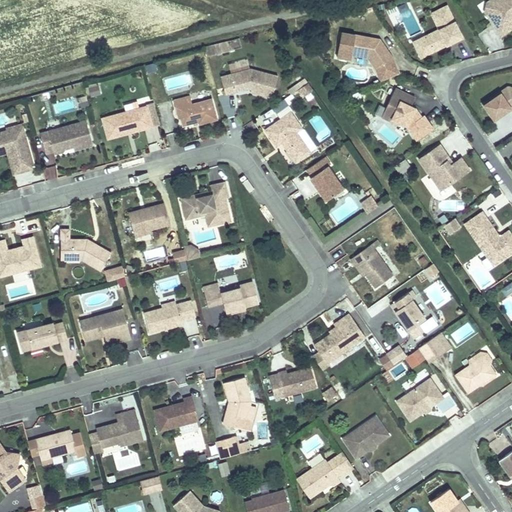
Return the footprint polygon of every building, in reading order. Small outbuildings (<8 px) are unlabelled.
[(417,40),(421,49),(444,38),(442,36),(447,34),(448,36),(464,29),(449,0),(445,0),(433,6),(440,22),(427,27),(425,28),(424,36),(417,40)] [(487,11),(489,15),(495,12),(496,5),(493,0),(492,0),(489,2),(487,11)] [(495,12),(489,15),(502,36),(511,29),(511,22),(510,19),(511,18),(511,0),(493,0),(496,5),(495,12)] [(396,7),(387,11),(394,26),(403,22),(396,7)] [(425,28),(414,33),(417,40),(424,36),(425,28)] [(350,59),(355,32),(340,29),(335,56),(350,59)] [(381,39),(357,33),(351,52),(367,57),(375,69),(381,82),(400,74),(393,57),(381,39)] [(211,43),(214,54),(220,52),(217,42),(211,43)] [(202,45),(205,57),(214,54),(211,43),(202,45)] [(246,64),(217,72),(222,91),(244,84),(247,85),(247,88),(268,94),(274,71),(246,64)] [(305,78),(296,84),(301,91),(310,85),(305,78)] [(396,79),(385,100),(394,104),(392,109),(400,113),(407,117),(417,131),(433,120),(424,107),(421,108),(420,106),(418,107),(414,102),(416,99),(411,97),(416,89),(396,79)] [(511,79),(508,79),(483,96),(495,113),(511,102),(509,100),(511,98),(511,79)] [(99,83),(89,86),(91,96),(101,93),(99,83)] [(186,93),(171,97),(173,105),(175,105),(180,122),(195,117),(196,120),(213,115),(207,95),(188,101),(186,93)] [(81,107),(90,105),(87,94),(78,96),(81,107)] [(55,102),(55,112),(75,110),(74,100),(55,102)] [(394,104),(385,100),(382,107),(393,113),(399,116),(400,113),(392,109),(394,104)] [(136,107),(99,117),(104,137),(124,132),(123,128),(126,127),(131,130),(149,125),(145,110),(137,112),(136,107)] [(287,108),(262,126),(274,141),(279,138),(293,158),(307,147),(293,127),(298,124),(287,108)] [(90,142),(83,118),(55,126),(56,130),(46,133),(45,128),(37,131),(42,150),(50,148),(51,150),(60,148),(61,146),(64,141),(69,140),(70,143),(71,147),(90,142)] [(8,131),(20,128),(19,121),(3,126),(3,128),(8,131)] [(3,128),(0,129),(0,150),(2,150),(6,152),(11,172),(31,166),(20,128),(8,131),(3,128)] [(440,136),(419,150),(440,181),(469,162),(461,149),(453,155),(450,157),(446,151),(449,149),(440,136)] [(511,144),(503,150),(507,158),(511,155),(511,144)] [(322,152),(304,164),(310,172),(308,174),(315,184),(317,183),(320,187),(318,189),(324,196),(341,185),(325,162),(327,160),(322,152)] [(405,159),(394,166),(400,175),(411,167),(405,159)] [(47,167),(49,180),(58,178),(56,166),(47,167)] [(192,192),(178,196),(182,212),(206,205),(210,220),(230,215),(223,191),(226,190),(222,175),(207,179),(208,185),(209,188),(199,190),(198,193),(194,194),(192,192)] [(426,187),(432,182),(427,175),(421,179),(426,187)] [(177,193),(178,196),(192,192),(194,194),(198,193),(199,190),(209,188),(208,185),(177,193)] [(368,193),(360,199),(366,208),(374,202),(368,193)] [(138,206),(126,210),(132,231),(148,226),(167,221),(161,200),(142,205),(143,208),(139,209),(138,206)] [(461,211),(460,200),(440,201),(441,212),(461,211)] [(482,204),(464,216),(487,250),(494,245),(499,253),(511,244),(511,240),(509,236),(511,233),(511,228),(508,223),(502,227),(503,228),(500,230),(498,229),(496,227),(497,226),(482,204)] [(182,212),(183,215),(203,210),(206,221),(210,220),(206,205),(182,212)] [(448,235),(461,227),(455,217),(442,225),(448,235)] [(20,235),(41,230),(38,220),(18,225),(20,235)] [(67,226),(59,227),(59,246),(67,246),(67,253),(80,253),(81,254),(80,256),(100,266),(109,249),(92,240),(91,242),(88,240),(89,238),(85,236),(67,236),(67,226)] [(3,237),(0,237),(0,273),(11,271),(13,269),(23,266),(26,267),(39,264),(32,235),(22,237),(23,243),(24,245),(20,246),(17,250),(15,251),(11,249),(7,250),(6,247),(3,237)] [(348,253),(353,260),(355,258),(363,269),(373,282),(390,270),(368,239),(348,253)] [(195,250),(197,250),(186,243),(187,246),(182,247),(185,258),(196,255),(195,250)] [(67,246),(59,246),(60,256),(80,256),(81,254),(80,253),(67,253),(67,246)] [(431,257),(422,263),(428,271),(436,265),(431,257)] [(353,260),(360,271),(363,269),(355,258),(353,260)] [(121,266),(115,267),(117,277),(124,275),(121,266)] [(256,299),(251,278),(219,286),(217,279),(201,282),(206,302),(222,298),(225,310),(239,307),(239,304),(242,303),(256,299)] [(409,284),(388,299),(412,332),(420,326),(415,318),(423,313),(410,294),(414,291),(409,284)] [(115,288),(122,305),(130,302),(124,285),(115,288)] [(511,316),(511,296),(502,303),(511,316)] [(189,297),(182,298),(186,314),(193,312),(189,297)] [(161,304),(142,309),(148,329),(162,325),(161,322),(164,321),(165,324),(180,320),(179,316),(186,314),(182,298),(174,301),(161,304)] [(112,308),(115,319),(124,316),(121,306),(112,308)] [(112,308),(78,318),(84,338),(97,334),(97,332),(103,330),(103,332),(105,338),(119,334),(120,337),(129,335),(124,316),(115,319),(112,308)] [(336,323),(313,339),(326,358),(363,332),(347,309),(333,319),(336,323)] [(52,323),(52,320),(15,330),(20,349),(41,343),(40,341),(47,339),(48,341),(66,337),(61,320),(52,323)] [(467,322),(450,335),(459,346),(476,334),(467,322)] [(431,332),(441,346),(448,342),(438,327),(431,332)] [(416,343),(426,357),(441,346),(431,332),(416,343)] [(397,340),(391,345),(398,355),(404,350),(397,340)] [(391,345),(385,349),(392,359),(398,355),(391,345)] [(392,359),(385,349),(378,353),(385,364),(392,359)] [(477,382),(494,369),(482,351),(454,371),(467,388),(477,382)] [(310,364),(299,367),(299,369),(287,373),(286,371),(286,369),(277,371),(278,372),(268,375),(274,397),(315,385),(310,364)] [(402,364),(389,372),(394,380),(407,371),(402,364)] [(482,382),(494,373),(494,369),(477,382),(482,382)] [(428,373),(422,378),(426,383),(432,379),(428,373)] [(243,374),(223,379),(228,395),(231,395),(231,397),(228,409),(226,408),(222,420),(242,425),(249,401),(250,398),(243,374)] [(423,402),(426,400),(428,402),(442,392),(432,379),(426,383),(422,378),(395,397),(409,416),(425,404),(423,402)] [(329,381),(321,387),(326,396),(335,390),(329,381)] [(196,410),(190,389),(181,391),(182,394),(173,397),(174,399),(171,399),(170,397),(152,402),(158,423),(180,417),(191,413),(194,413),(196,410)] [(255,403),(249,401),(242,425),(249,426),(255,403)] [(115,412),(117,420),(137,414),(135,407),(115,412)] [(352,436),(345,440),(355,454),(369,444),(367,442),(370,440),(372,442),(388,431),(374,411),(348,430),(352,436)] [(97,430),(88,432),(93,450),(102,448),(102,445),(119,440),(119,443),(143,437),(137,414),(117,420),(114,421),(115,423),(110,425),(107,423),(96,426),(97,430)] [(51,432),(33,437),(39,458),(74,448),(68,427),(56,431),(56,432),(52,433),(51,432)] [(348,430),(341,435),(345,440),(352,436),(348,430)] [(234,431),(215,436),(219,453),(239,448),(234,431)] [(0,478),(8,489),(23,478),(14,465),(16,460),(9,450),(3,449),(0,445),(0,478)] [(511,446),(499,456),(509,472),(511,469),(511,446)] [(324,456),(295,476),(308,494),(320,486),(319,485),(329,478),(332,482),(339,477),(337,474),(352,464),(341,448),(326,459),(324,456)] [(18,453),(18,452),(9,450),(16,460),(18,453)] [(222,476),(230,474),(227,461),(218,463),(222,476)] [(158,471),(139,476),(143,489),(161,484),(158,471)] [(449,484),(430,497),(440,511),(467,511),(470,510),(465,503),(463,505),(457,496),(449,484)] [(251,495),(243,497),(247,511),(263,511),(288,505),(283,485),(250,494),(251,495)] [(190,486),(173,500),(183,511),(217,511),(219,506),(202,502),(190,486)] [(43,502),(40,491),(32,493),(35,504),(43,502)] [(459,494),(457,496),(463,505),(465,503),(459,494)] [(35,504),(27,507),(28,511),(45,511),(43,502),(35,504)]
